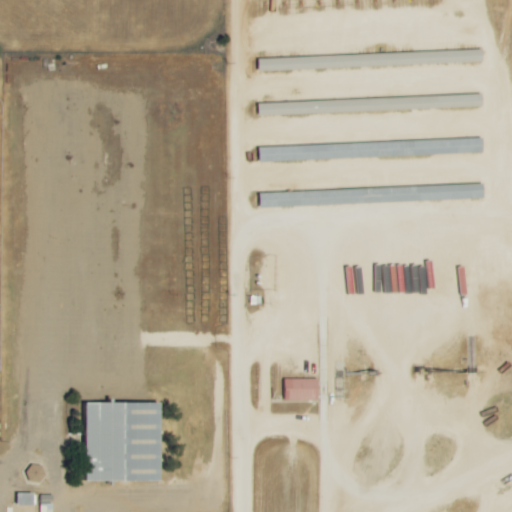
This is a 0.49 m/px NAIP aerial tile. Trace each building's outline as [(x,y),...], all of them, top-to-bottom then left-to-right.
[(259,58),(260,70),(483,63),(483,51),(259,58)] [(483,108),(483,95),(259,103),(259,115),(483,108)] [(259,146),(260,161),(484,154),(483,139),(259,146)] [(484,200),(484,185),(260,192),(260,207),(484,200)] [(284,401),(318,401),(318,380),(285,379),(284,401)] [(86,403),(161,404),(162,479),(86,481),(86,403)] [(43,483),(45,466),(29,465),(28,482),(43,483)] [(34,493),(18,493),(18,506),(34,506),(34,493)] [(53,511),(53,503),(40,503),(40,511),(53,511)]
